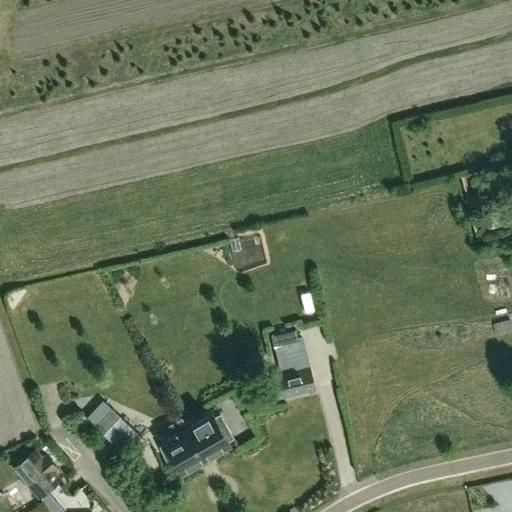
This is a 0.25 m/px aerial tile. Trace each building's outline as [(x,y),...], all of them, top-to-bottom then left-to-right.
[(497,226),(494,212),(482,215),(485,229),(497,226)] [(496,335),(511,331),(511,330),(509,319),(493,323),(496,335)] [(296,329),(271,335),(275,352),(305,346),(303,339),(298,340),(296,329)] [(314,388),(309,368),(262,380),(267,399),(314,388)] [(108,412),(99,403),(86,417),(103,434),(120,417),(111,408),(108,412)] [(209,409),(184,424),(180,417),(179,418),(204,461),(230,446),(227,441),(232,438),(225,425),(219,413),(213,416),(209,409)] [(204,461),(179,418),(168,424),(172,431),(159,438),(162,444),(158,446),(167,463),(172,461),(180,475),(204,461)] [(51,470),(55,466),(45,455),(41,459),(33,449),(13,467),(39,496),(59,479),(51,470)] [(77,487),(62,501),(72,511),(79,511),(91,501),(77,487)] [(48,511),(43,501),(24,511),(48,511)]
